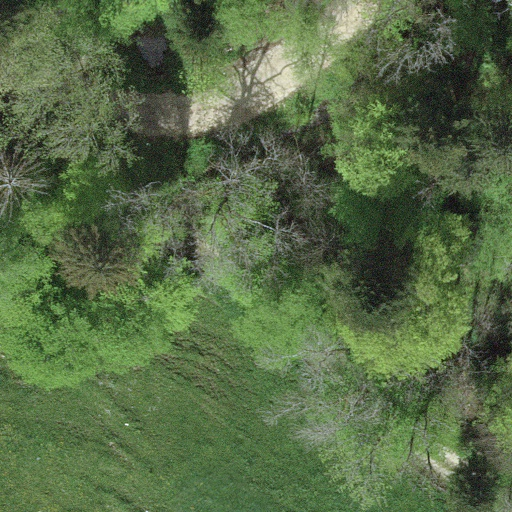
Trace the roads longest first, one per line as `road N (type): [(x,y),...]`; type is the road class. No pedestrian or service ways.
road 1 (track): [(511,496),(391,420),(191,217)]
road 2 (track): [(367,0),(298,69),(222,105),(151,114),(32,73)]
